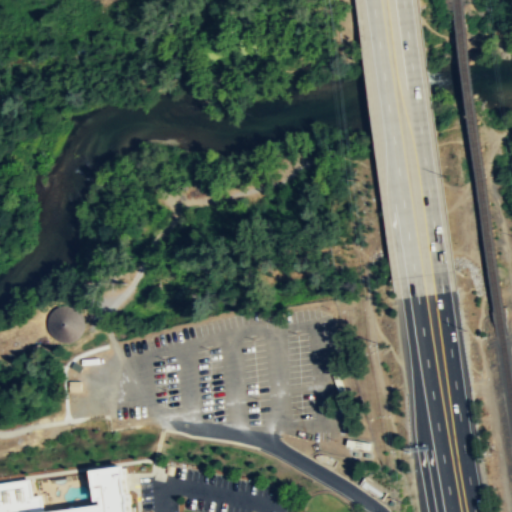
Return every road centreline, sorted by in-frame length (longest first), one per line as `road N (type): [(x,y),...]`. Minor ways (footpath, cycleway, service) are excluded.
road 1 (primary): [(371,0),(418,294)]
road 2 (primary): [(443,291),(403,0)]
road 3 (primary): [(474,511),(443,291)]
road 4 (primary): [(418,294),(452,511)]
